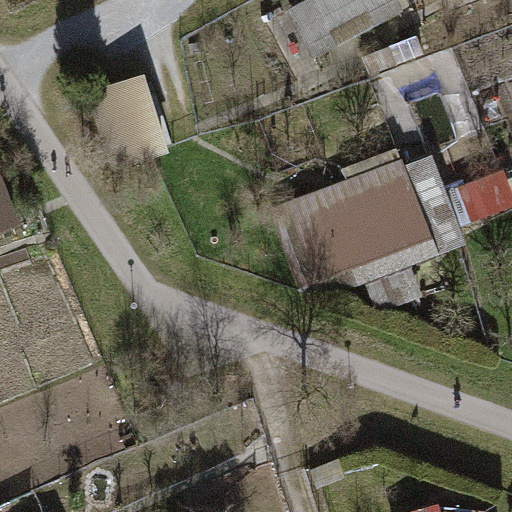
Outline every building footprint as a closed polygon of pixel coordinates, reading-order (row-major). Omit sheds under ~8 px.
[(318,61),(408,16),(400,0),(307,0),(292,8),(318,61)] [(145,70),(87,89),(110,166),(169,143),(145,70)] [(421,163),(445,229),(511,205),(511,182),(508,171),(452,191),(439,157),(421,163)] [(0,225),(16,219),(0,174),(0,225)] [(398,177),(289,213),(319,304),(428,267),(398,177)]
